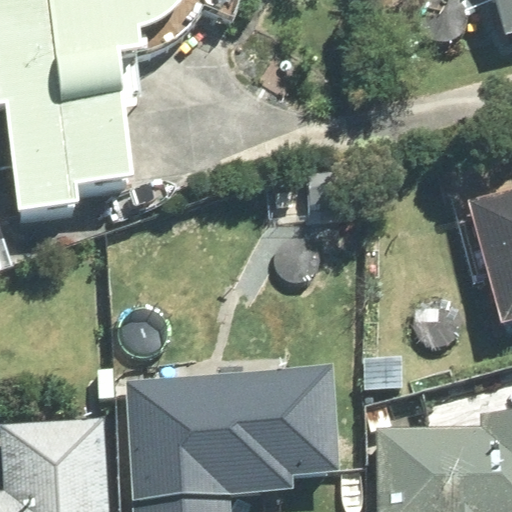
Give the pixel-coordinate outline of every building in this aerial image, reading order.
[(128,207),(118,110),(133,108),(130,77),(140,76),(139,66),(152,64),(167,57),(180,47),(191,34),(201,21),(231,35),(239,22),(243,2),(242,0),(0,0),(0,119),(1,119),(13,238),(74,232),(72,212),(128,207)] [(469,0),(466,0),(408,13),(420,67),(482,52),(469,0)] [(511,0),(489,0),(503,56),(511,53),(511,0)] [(511,206),(467,218),(498,345),(511,340),(511,206)] [(0,229),(0,283),(17,278),(0,229)] [(334,240),(280,237),(278,297),(332,299),(334,240)] [(286,317),(239,315),(237,362),(284,365),(286,317)] [(269,511),(291,511),(291,500),(338,498),(331,381),(123,391),(128,511),(269,511)] [(363,413),(370,441),(389,437),(382,409),(363,413)] [(0,511),(111,511),(107,437),(0,431),(0,511)] [(511,511),(511,431),(481,432),(481,442),(376,443),(376,511),(511,511)]
